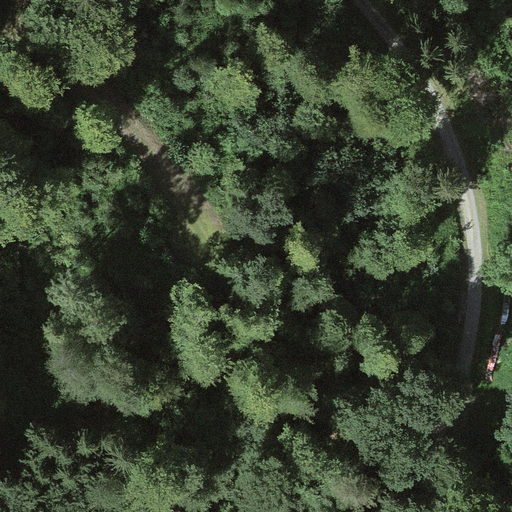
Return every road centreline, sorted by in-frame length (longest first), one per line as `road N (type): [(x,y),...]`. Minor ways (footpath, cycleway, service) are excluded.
road 1 (track): [(390,511),(461,398),(482,249),(473,175),(447,106),(366,0)]
road 2 (track): [(0,30),(110,111),(171,186),(201,243)]
